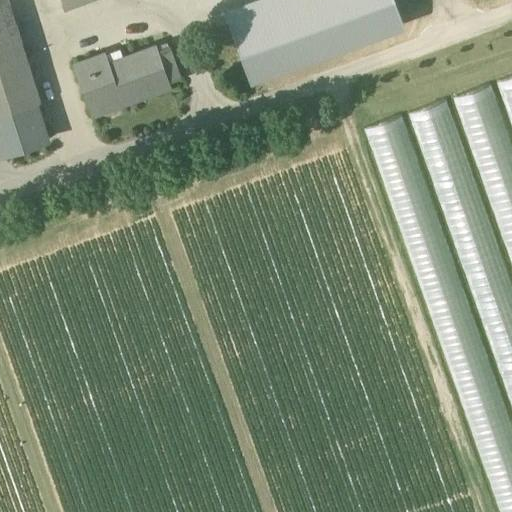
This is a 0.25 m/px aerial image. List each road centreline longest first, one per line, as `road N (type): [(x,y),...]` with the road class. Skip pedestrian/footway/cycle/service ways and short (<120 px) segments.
road 1 (track): [(339,90),(484,511)]
road 2 (track): [(511,28),(339,90)]
